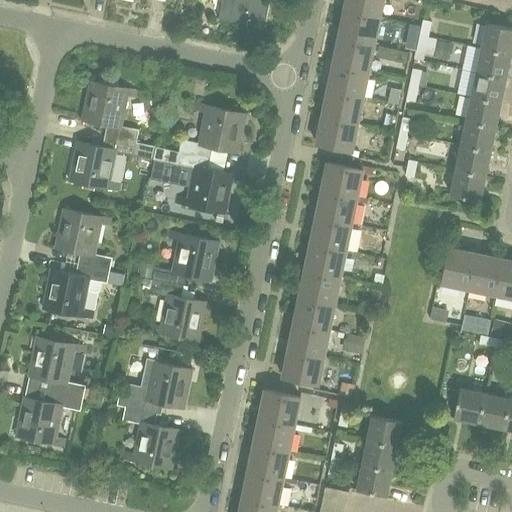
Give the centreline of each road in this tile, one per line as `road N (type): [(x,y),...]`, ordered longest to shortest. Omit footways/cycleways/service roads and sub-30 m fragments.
road 1 (residential): [(205,511),(297,77)]
road 2 (residential): [(297,77),(57,28)]
road 3 (residential): [(0,304),(29,160)]
road 4 (residential): [(29,160),(57,28)]
